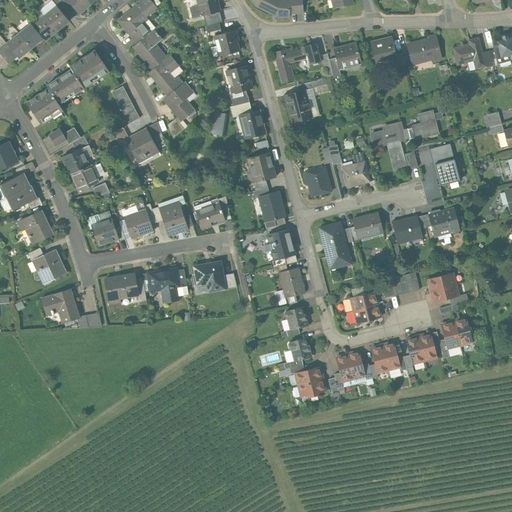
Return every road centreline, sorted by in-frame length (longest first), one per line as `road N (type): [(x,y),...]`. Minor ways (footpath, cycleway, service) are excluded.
road 1 (residential): [(302,210),(334,334),(359,339),(415,315)]
road 2 (residential): [(8,97),(50,170),(86,264)]
road 3 (residential): [(253,34),(302,210)]
road 4 (residential): [(86,264),(223,240)]
